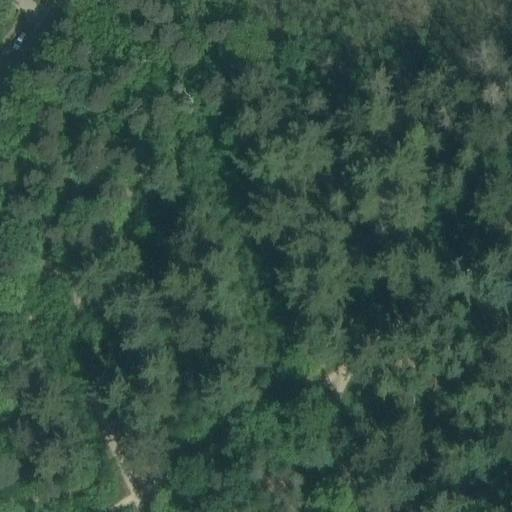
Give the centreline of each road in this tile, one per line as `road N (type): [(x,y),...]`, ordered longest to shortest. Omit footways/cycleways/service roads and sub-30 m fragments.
road 1 (track): [(329,378),(113,511)]
road 2 (track): [(511,242),(329,378)]
road 3 (track): [(363,511),(329,378)]
